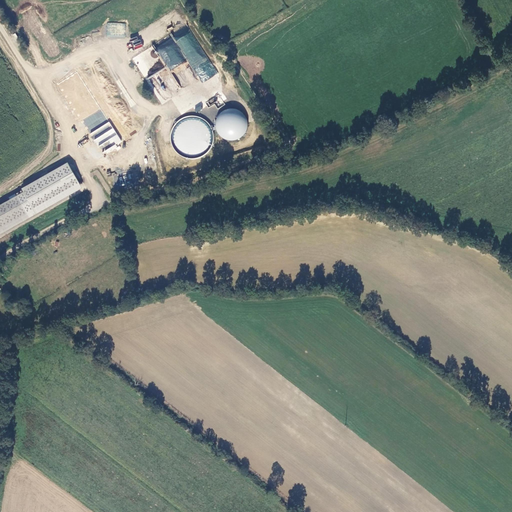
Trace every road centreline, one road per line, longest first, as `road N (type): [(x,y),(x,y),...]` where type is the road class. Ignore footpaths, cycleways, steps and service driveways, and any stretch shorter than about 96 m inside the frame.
road 1 (track): [(511,56),(334,147),(67,219),(0,261)]
road 2 (unknown): [(0,28),(88,177)]
